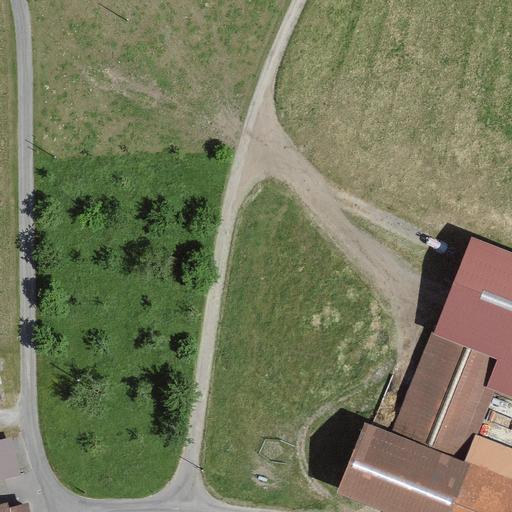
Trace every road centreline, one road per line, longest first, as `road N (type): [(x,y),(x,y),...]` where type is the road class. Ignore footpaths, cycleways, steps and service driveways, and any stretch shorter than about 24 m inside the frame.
road 1 (residential): [(59,511),(37,459),(27,384),(17,0)]
road 2 (track): [(242,148),(285,156),(330,179),(511,341)]
road 3 (unclassified): [(217,511),(59,511)]
